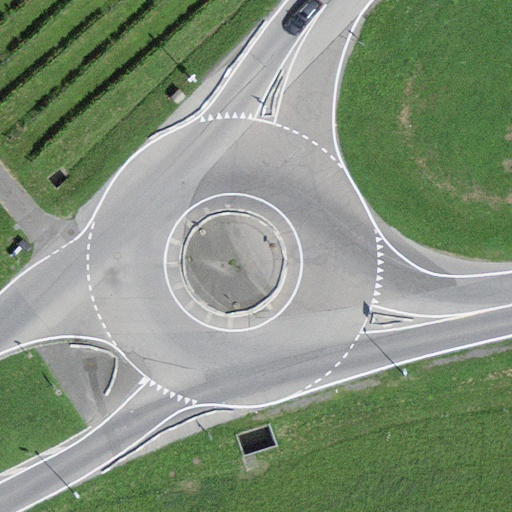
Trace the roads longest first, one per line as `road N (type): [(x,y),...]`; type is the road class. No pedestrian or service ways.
road 1 (secondary): [(0,500),(202,374)]
road 2 (secondary): [(302,355),(384,347),(511,307)]
road 3 (secondary): [(319,0),(272,42),(203,157)]
road 4 (secondary): [(311,184),(302,108),(307,72),(336,0)]
road 5 (secondary): [(511,301),(429,298),(345,252)]
road 6 (secondary): [(124,237),(122,286),(141,332),(202,374)]
road 7 (secondary): [(124,237),(0,325)]
